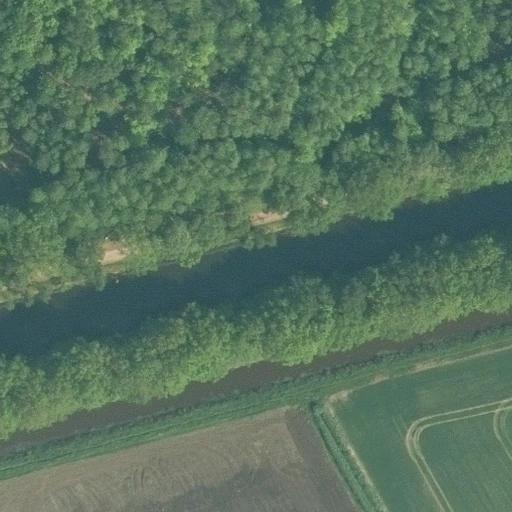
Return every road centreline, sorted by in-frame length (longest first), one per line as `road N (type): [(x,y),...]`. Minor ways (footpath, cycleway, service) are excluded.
road 1 (track): [(0,403),(511,267)]
road 2 (track): [(0,285),(511,153)]
